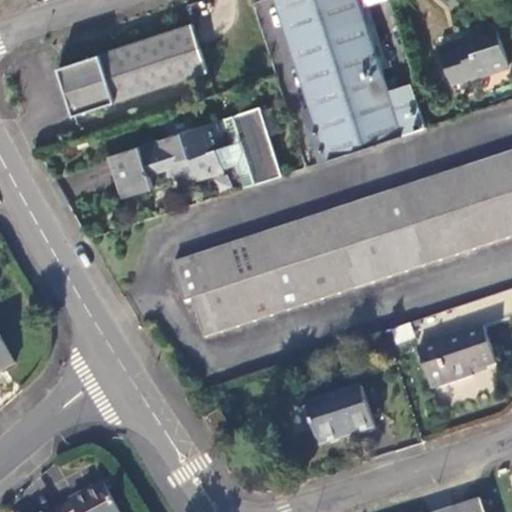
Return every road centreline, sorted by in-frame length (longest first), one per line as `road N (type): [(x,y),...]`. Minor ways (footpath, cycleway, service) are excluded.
road 1 (unknown): [(98,327),(161,291),(184,339),(215,358),(511,273)]
road 2 (tertiary): [(121,365),(0,155)]
road 3 (unclassified): [(511,438),(304,511)]
road 4 (tertiary): [(218,511),(121,365)]
road 5 (tertiary): [(0,459),(121,365)]
